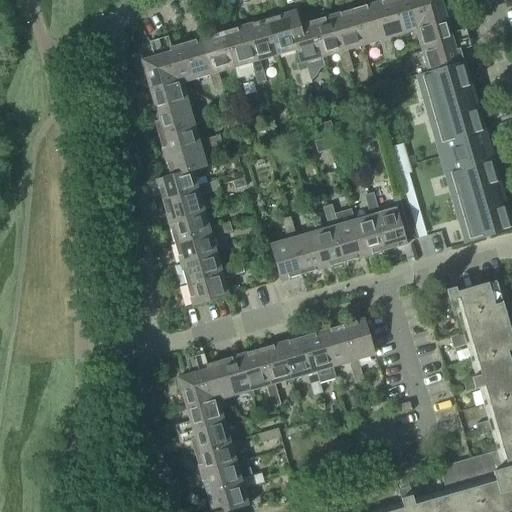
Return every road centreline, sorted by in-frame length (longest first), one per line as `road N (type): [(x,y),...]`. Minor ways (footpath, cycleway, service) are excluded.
road 1 (residential): [(154,0),(127,15),(115,37),(142,222),(144,350)]
road 2 (residential): [(144,350),(384,281)]
road 3 (residential): [(144,350),(150,454),(175,511)]
road 4 (residential): [(384,281),(428,437)]
road 5 (residential): [(384,281),(511,247)]
